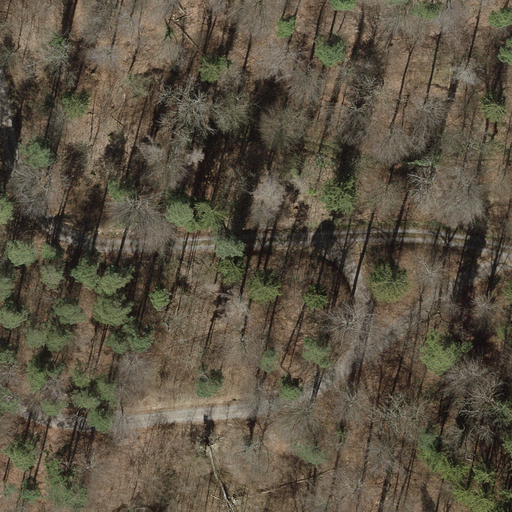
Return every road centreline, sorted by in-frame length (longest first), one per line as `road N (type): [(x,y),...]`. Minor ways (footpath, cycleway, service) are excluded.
road 1 (track): [(511,253),(438,238),(348,234),(77,245),(39,214),(12,157),(0,69)]
road 2 (track): [(348,234),(365,293),(356,363),(306,393),(127,418),(45,414),(0,387)]
road 3 (track): [(356,363),(431,298),(511,256)]
